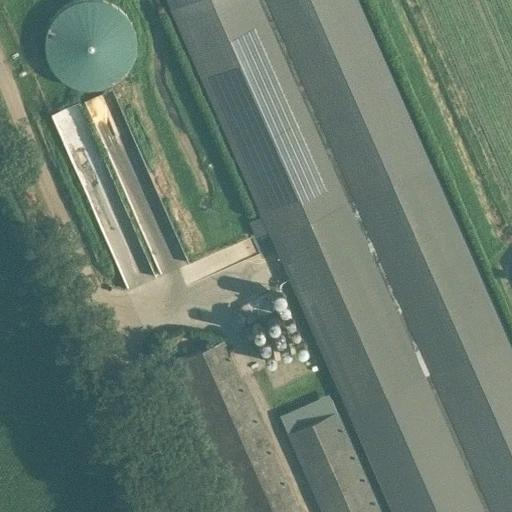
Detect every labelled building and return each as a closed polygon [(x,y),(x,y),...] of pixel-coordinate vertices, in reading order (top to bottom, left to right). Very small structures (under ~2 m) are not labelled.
[(51,68),(56,75),(60,78),(63,81),(67,83),(71,85),(75,86),(78,87),(80,88),(85,88),(89,88),(92,88),(100,87),(108,84),(116,80),(122,74),(127,68),(131,60),(134,52),(135,43),(134,35),(132,27),(128,19),(123,12),(116,7),(109,2),(103,0),(74,0),(68,2),(61,7),(55,13),(50,20),(46,27),(44,36),(44,44),(45,52),(47,61),(51,68)] [(166,0),(392,511),(511,511),(511,349),(358,0),(166,0)] [(266,294),(241,305),(247,321),(273,310),(266,294)] [(175,361),(241,511),(299,511),(224,340),(175,361)] [(286,433),(320,511),(381,511),(336,410),(286,433)]
